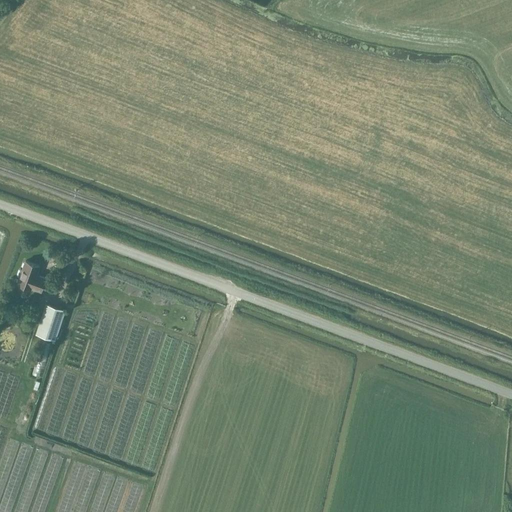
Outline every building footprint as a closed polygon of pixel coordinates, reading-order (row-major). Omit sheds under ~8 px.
[(19,276),(20,276),(17,283),(32,288),(41,291),(46,278),(37,274),(40,266),(26,261),(22,270),(21,270),(19,276)] [(191,340),(202,306),(101,272),(89,306),(191,340)] [(46,303),(36,333),(55,339),(65,309),(46,303)] [(155,463),(191,344),(78,310),(42,429),(155,463)] [(20,343),(21,340),(20,338),(20,336),(19,334),(17,331),(13,328),(11,327),(8,327),(5,327),(3,327),(0,328),(0,352),(1,353),(4,354),(7,354),(10,354),(12,353),(15,351),(17,350),(19,348),(20,346),(20,343)] [(42,339),(32,373),(40,375),(50,341),(42,339)] [(0,367),(0,414),(4,415),(15,381),(5,378),(7,370),(0,367)] [(52,453),(49,464),(58,466),(61,455),(52,453)]
